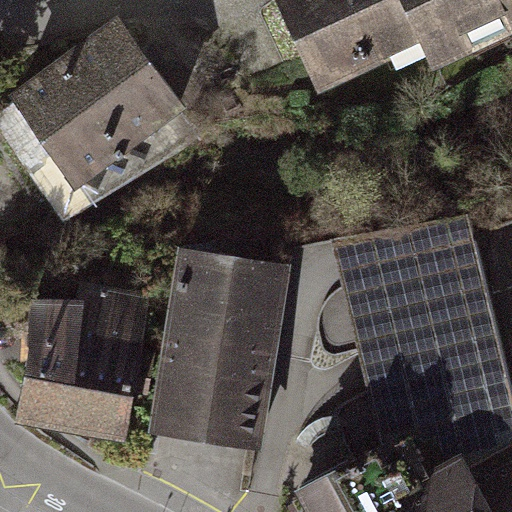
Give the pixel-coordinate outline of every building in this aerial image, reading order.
[(511,0),(282,0),(327,96),(427,50),(440,78),(511,45),(511,0)] [(126,25),(16,100),(79,191),(189,117),(126,25)] [(293,265),(184,251),(162,437),(270,451),(293,265)] [(156,295),(43,280),(23,427),(136,442),(156,295)] [(371,460),(292,502),(297,511),(498,511),(472,464),(396,506),(371,460)]
